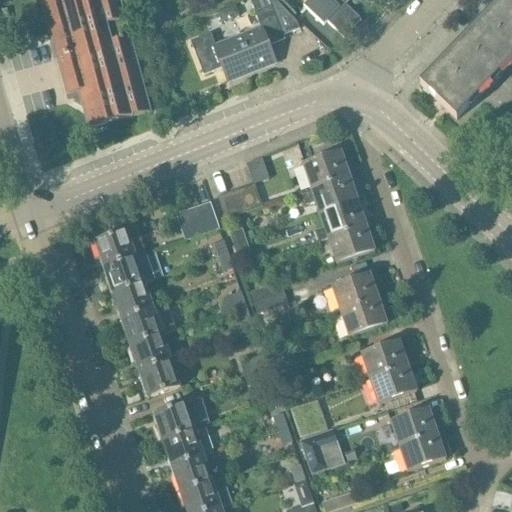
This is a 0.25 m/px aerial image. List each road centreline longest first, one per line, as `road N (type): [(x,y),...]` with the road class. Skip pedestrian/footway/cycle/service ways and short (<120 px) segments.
road 1 (residential): [(495,473),(461,432),(367,158),(392,122)]
road 2 (tertiary): [(359,99),(340,93),(27,212)]
road 3 (residential): [(131,511),(27,212)]
road 4 (tertiary): [(511,237),(392,122)]
road 5 (residential): [(438,0),(374,66),(359,99)]
